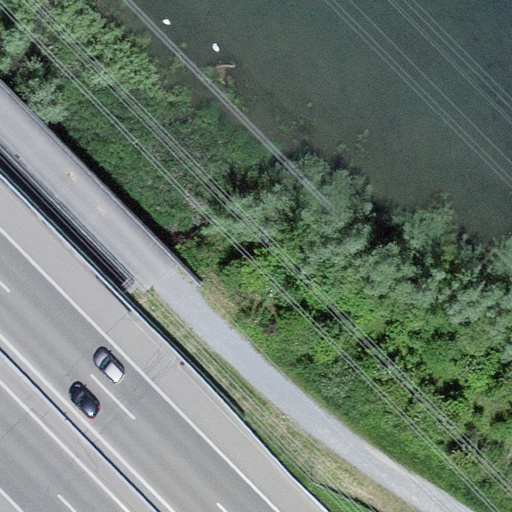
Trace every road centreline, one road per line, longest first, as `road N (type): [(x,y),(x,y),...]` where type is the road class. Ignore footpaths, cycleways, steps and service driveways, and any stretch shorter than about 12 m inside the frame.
road 1 (track): [(0,113),(299,410),(443,511)]
road 2 (motorway): [(226,511),(0,282)]
